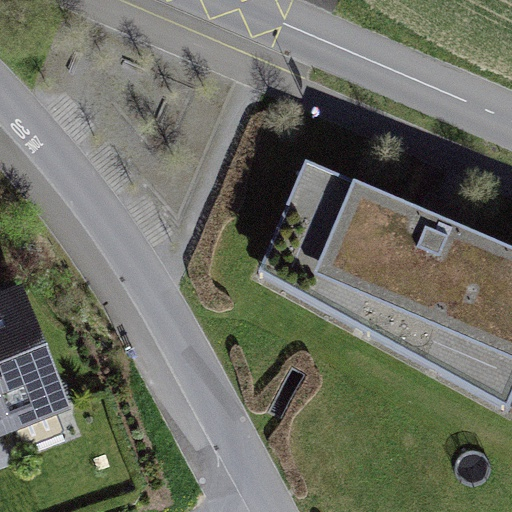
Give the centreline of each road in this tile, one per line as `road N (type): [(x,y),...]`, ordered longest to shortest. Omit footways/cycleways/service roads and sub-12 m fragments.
road 1 (residential): [(281,509),(118,236),(0,98)]
road 2 (residential): [(511,120),(226,0)]
